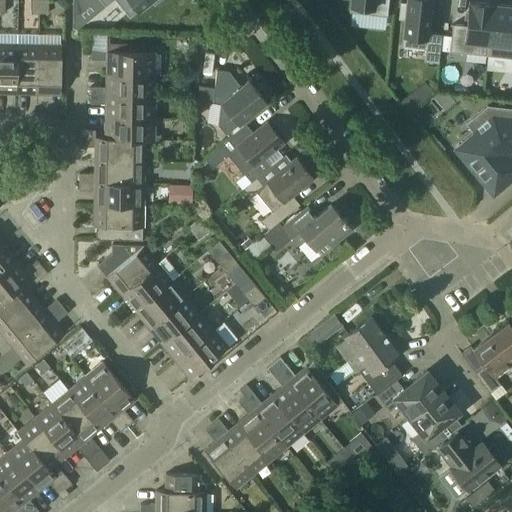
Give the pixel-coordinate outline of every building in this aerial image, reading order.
[(39,0),(30,0),(31,12),(39,13),(39,0)] [(39,0),(39,13),(48,13),(47,0),(39,0)] [(64,9),(64,0),(54,0),(54,4),(59,9),(64,9)] [(100,0),(105,6),(112,0),(115,0),(129,17),(150,0),(154,5),(159,0),(100,0)] [(350,0),(349,12),(387,16),(388,0),(350,0)] [(425,49),(424,60),(438,62),(441,34),(427,33),(430,0),(406,0),(406,3),(400,2),(399,19),(405,19),(402,46),(425,49)] [(453,24),(450,51),(487,55),(494,4),(469,1),(467,25),(453,24)] [(487,55),(511,58),(511,5),(494,4),(487,55)] [(0,92),(15,93),(17,43),(0,42),(0,92)] [(15,93),(37,94),(39,44),(17,43),(15,93)] [(61,44),(39,44),(37,94),(60,94),(61,44)] [(106,50),(91,50),(91,58),(106,59),(106,50)] [(110,50),(110,73),(155,74),(160,74),(160,54),(156,54),(156,51),(110,50)] [(218,125),(226,134),(266,102),(248,80),(238,89),(229,78),(230,72),(216,70),(213,102),(220,103),(218,125)] [(155,96),(155,74),(110,73),(109,95),(155,96)] [(178,90),(188,90),(188,76),(178,76),(178,90)] [(90,86),(90,94),(105,94),(105,86),(90,86)] [(105,94),(90,94),(90,103),(105,103),(105,94)] [(401,100),(408,109),(417,103),(410,94),(401,100)] [(154,117),(155,96),(109,95),(109,116),(154,117)] [(511,108),(498,107),(497,118),(490,117),(472,132),(475,135),(457,150),(494,192),(511,177),(511,160),(511,108)] [(109,116),(109,137),(109,138),(144,138),(144,139),(154,140),(154,117),(109,116)] [(253,133),(245,124),(205,158),(212,168),(227,155),(250,182),(256,177),(282,156),(276,148),(283,142),(266,122),(253,133)] [(80,129),(80,137),(94,137),(94,129),(80,129)] [(94,137),(80,137),(79,146),(94,146),(94,137)] [(144,160),(144,139),(144,138),(109,138),(109,137),(99,137),(98,159),(144,160)] [(262,185),(255,191),(271,211),(260,220),(268,230),(279,220),(299,204),(292,195),(313,178),(296,158),(291,162),(285,154),(282,156),(256,177),(262,185)] [(143,182),(144,160),(98,159),(98,182),(143,182)] [(79,172),(79,181),(93,181),(94,172),(79,172)] [(93,181),(79,181),(78,190),(93,190),(93,181)] [(143,204),(143,182),(98,182),(97,203),(143,204)] [(180,185),(180,203),(192,203),(192,185),(180,185)] [(143,204),(97,203),(97,226),(97,239),(132,240),(132,226),(143,227),(143,204)] [(284,226),(279,220),(268,230),(247,247),(256,259),(273,245),(277,250),(293,237),(298,243),(306,237),(320,255),(351,230),(345,223),(346,222),(344,219),(343,220),(330,205),(311,221),(303,211),(284,226)] [(193,232),(204,223),(199,216),(187,225),(193,232)] [(204,223),(193,232),(198,239),(210,229),(204,223)] [(253,241),(249,236),(239,245),(243,249),(253,241)] [(208,250),(221,266),(232,256),(219,241),(208,250)] [(144,244),(111,243),(111,252),(97,264),(120,293),(159,261),(144,244)] [(0,271),(13,261),(0,244),(0,271)] [(159,261),(120,293),(134,309),(172,278),(178,273),(164,256),(159,261)] [(232,256),(221,266),(226,272),(237,263),(232,256)] [(30,275),(42,265),(36,259),(25,268),(30,275)] [(28,278),(13,261),(0,271),(0,299),(19,283),(20,284),(28,278)] [(42,265),(30,275),(36,281),(47,272),(42,265)] [(186,294),(172,278),(134,309),(147,326),(186,294)] [(0,327),(33,300),(20,284),(19,283),(0,299),(0,327)] [(259,289),(254,283),(243,292),(248,299),(259,289)] [(259,289),(248,299),(253,305),(265,296),(259,289)] [(200,311),(186,294),(147,326),(161,343),(200,311)] [(50,314),(62,304),(56,298),(45,307),(50,314)] [(0,327),(0,331),(12,346),(47,317),(33,300),(0,327)] [(62,304),(50,314),(56,321),(67,311),(62,304)] [(213,328),(200,311),(161,343),(175,359),(213,328)] [(334,313),(312,331),(320,342),(341,324),(334,313)] [(335,344),(346,359),(383,333),(370,316),(344,335),(345,337),(335,344)] [(61,334),(47,317),(12,346),(26,363),(61,334)] [(511,328),(508,323),(490,336),(511,365),(511,364),(511,328)] [(81,326),(59,343),(70,357),(92,339),(81,326)] [(189,377),(195,372),(228,345),(213,328),(175,359),(189,377)] [(398,354),(383,333),(346,359),(354,371),(365,363),(372,373),(364,379),(376,394),(396,379),(399,377),(388,361),(398,354)] [(475,373),(490,393),(499,385),(494,378),(511,365),(490,336),(473,350),(484,365),(475,373)] [(102,361),(85,375),(114,411),(126,425),(133,420),(121,405),(131,396),(102,361)] [(285,363),(278,368),(288,380),(294,374),(285,363)] [(308,368),(291,383),(320,419),(341,401),(313,364),(308,368)] [(281,385),(288,380),(278,368),(272,373),(281,385)] [(409,417),(442,390),(426,370),(404,388),(396,379),(376,394),(389,411),(398,403),(409,417)] [(126,425),(114,411),(85,375),(68,389),(97,424),(107,416),(120,431),(126,425)] [(80,438),(93,453),(103,465),(110,460),(87,433),(97,424),(68,389),(60,378),(43,392),(51,402),(80,438)] [(245,396),(254,407),(261,402),(246,383),(239,389),(245,396)] [(303,432),(320,419),(291,383),(274,397),(303,432)] [(442,390),(409,417),(420,431),(411,438),(424,454),(443,439),(436,429),(458,411),(442,390)] [(254,407),(245,396),(238,401),(248,413),(254,407)] [(257,411),(286,446),(303,432),(274,397),(257,411)] [(103,465),(93,453),(80,438),(51,402),(34,416),(63,452),(74,443),(96,471),(103,465)] [(352,414),(359,423),(373,412),(366,403),(352,414)] [(257,411),(241,424),(270,460),(286,446),(257,411)] [(63,452),(34,416),(17,431),(23,438),(24,437),(46,466),(47,465),(53,472),(53,473),(65,488),(71,482),(53,460),(63,452)] [(270,460),(241,424),(231,433),(218,418),(212,423),(253,474),(270,460)] [(235,488),(253,474),(212,423),(205,428),(217,443),(206,452),(217,465),(235,488)] [(497,465),(499,464),(481,442),(473,449),(458,431),(439,446),(454,464),(448,468),(468,493),(500,468),(497,465)] [(7,451),(18,465),(36,487),(46,479),(62,498),(69,493),(65,488),(53,473),(53,472),(47,465),(46,466),(24,437),(23,438),(7,451)] [(7,451),(0,456),(0,476),(28,511),(40,511),(26,495),(36,487),(18,465),(7,451)] [(399,454),(388,462),(396,474),(407,465),(399,454)] [(429,458),(424,457),(419,461),(418,467),(422,472),(428,472),(433,469),(434,463),(429,458)] [(323,486),(337,475),(330,466),(316,477),(323,486)] [(159,490),(158,511),(204,511),(205,491),(199,491),(199,478),(195,474),(165,473),(165,490),(159,490)] [(28,511),(0,476),(0,511),(4,511),(12,506),(17,511),(28,511)] [(480,492),(485,497),(492,491),(488,486),(480,492)] [(140,503),(140,511),(154,511),(155,504),(140,503)]
